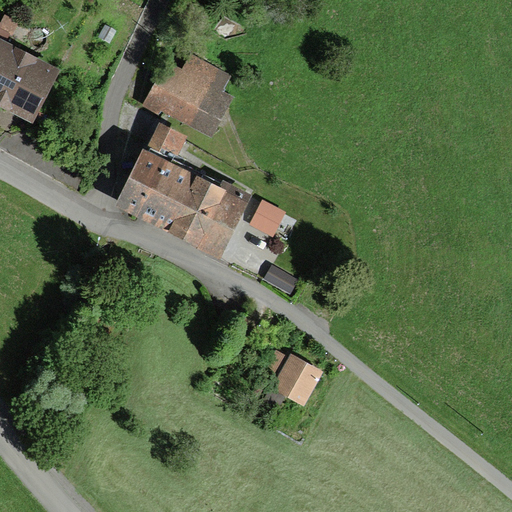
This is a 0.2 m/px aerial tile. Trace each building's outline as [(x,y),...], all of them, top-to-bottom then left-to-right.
[(0,100),(34,119),(63,65),(8,35),(17,18),(5,12),(1,19),(0,18),(0,100)] [(232,74),(191,51),(183,66),(168,57),(142,102),(160,112),(162,108),(212,136),(235,95),(224,89),(232,74)] [(190,132),(162,118),(149,143),(147,142),(116,201),(168,228),(199,169),(177,158),(190,132)] [(222,182),(199,169),(168,228),(221,256),(255,191),(226,176),(222,182)] [(287,211),(263,198),(250,220),(274,233),(287,211)] [(300,278),(273,262),(264,278),(291,294),(300,278)] [(264,369),(278,377),(265,399),(278,407),(286,394),(305,404),(326,368),(293,350),(291,354),(278,346),(264,369)]
